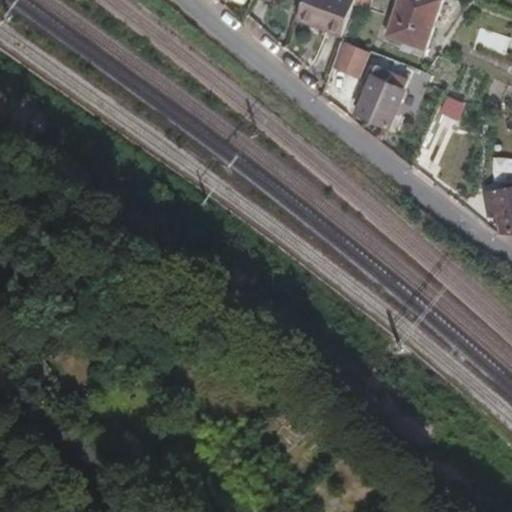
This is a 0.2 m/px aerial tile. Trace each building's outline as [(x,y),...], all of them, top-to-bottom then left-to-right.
[(305,0),(298,19),(343,38),(354,8),(357,0),(356,0),(305,0)] [(354,8),(368,13),(372,0),(356,0),(357,0),(354,8)] [(423,49),(443,0),(397,0),(384,32),(423,49)] [(503,56),(509,39),(480,28),(474,45),(503,56)] [(360,76),(370,51),(342,40),(333,66),(360,76)] [(392,128),(412,80),(378,67),(376,72),(371,70),(366,80),(372,83),(366,96),(361,94),(357,105),(362,108),(359,114),(392,128)] [(511,233),(511,187),(484,192),(488,215),(498,213),(501,233),(511,233)] [(127,451),(114,437),(104,445),(117,460),(127,451)] [(271,480),(284,468),(265,451),(254,463),(271,480)] [(410,511),(412,511),(401,497),(390,506),(394,511),(410,511)]
